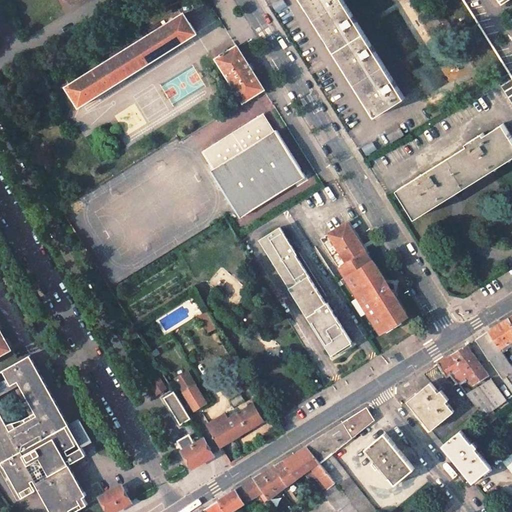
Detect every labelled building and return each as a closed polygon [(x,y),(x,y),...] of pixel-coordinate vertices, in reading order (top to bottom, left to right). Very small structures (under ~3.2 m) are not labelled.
[(344,0),(302,0),(376,116),(406,98),(344,0)] [(184,13),(67,86),(80,106),(197,33),(184,13)] [(221,56),(217,59),(244,102),(264,89),(237,46),(226,53),(225,51),(220,54),(221,56)] [(511,76),(510,73),(498,80),(511,102),(511,76)] [(263,115),(204,152),(215,170),(213,172),(240,216),(305,175),(278,131),(275,133),(263,115)] [(469,145),(398,189),(414,214),(437,200),(505,157),(511,153),(511,135),(504,123),(485,135),(484,132),(467,143),(469,145)] [(348,222),(321,238),(343,273),(350,269),(369,257),(348,222)] [(281,227),(261,239),(333,354),(352,341),(328,302),(326,303),(296,254),(297,253),(281,227)] [(369,257),(350,269),(383,322),(403,309),(370,256),(369,257)] [(211,313),(208,310),(199,315),(202,319),(211,313)] [(211,313),(202,319),(210,332),(219,327),(211,313)] [(511,316),(489,332),(504,353),(511,348),(511,316)] [(0,330),(0,353),(10,348),(0,330)] [(490,360),(502,378),(506,376),(507,378),(508,377),(511,374),(511,365),(504,353),(489,332),(476,340),(489,360),(490,360)] [(467,345),(439,363),(448,377),(452,374),(459,382),(468,375),(474,385),(489,376),(467,345)] [(30,355),(0,371),(0,459),(22,498),(39,489),(51,511),(75,511),(88,505),(84,497),(87,495),(68,461),(70,460),(72,463),(86,455),(30,355)] [(184,365),(173,372),(185,392),(196,385),(184,365)] [(506,376),(502,378),(511,390),(511,382),(508,377),(507,378),(506,376)] [(160,378),(151,384),(158,394),(167,388),(160,378)] [(466,394),(478,409),(490,424),(498,417),(496,414),(492,410),(507,400),(492,378),(466,394)] [(407,401),(422,419),(430,430),(454,412),(446,402),(449,401),(441,391),(439,393),(430,383),(407,401)] [(206,403),(196,385),(185,392),(195,409),(206,403)] [(175,393),(164,397),(181,425),(192,421),(175,393)] [(240,412),(249,429),(265,420),(255,403),(240,412)] [(355,511),(374,511),(326,450),(373,421),(366,410),(358,415),(338,427),(316,441),(307,447),(335,483),(352,504),(350,506),(355,511)] [(227,412),(216,419),(219,424),(210,429),(221,447),(236,437),(227,420),(230,417),(227,412)] [(236,437),(240,435),(249,429),(240,412),(230,417),(227,420),(236,437)] [(478,447),(474,442),(472,444),(461,431),(444,446),(474,482),(491,468),(476,449),(478,447)] [(396,484),(414,469),(385,433),(366,449),(376,460),(373,463),(378,469),(381,467),(396,484)] [(179,441),(193,466),(213,455),(203,439),(192,443),(187,436),(179,441)] [(284,461),(297,479),(311,469),(327,489),(335,483),(307,447),(293,455),(284,461)] [(511,454),(503,462),(511,472),(511,454)] [(268,500),(281,491),(288,486),(297,479),(284,461),(273,468),(254,479),(263,493),(268,500)] [(232,511),(263,493),(254,479),(225,498),(204,511),(232,511)] [(122,486),(102,497),(104,501),(98,504),(103,511),(109,509),(110,511),(130,501),(122,486)] [(334,486),(323,494),(337,511),(355,511),(350,506),(334,486)] [(111,511),(130,501),(110,511),(111,511)]
